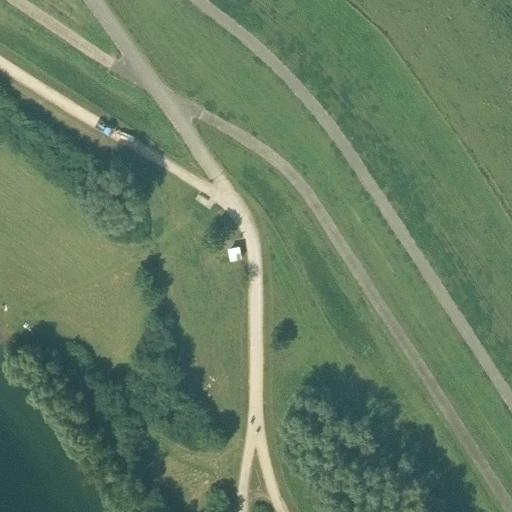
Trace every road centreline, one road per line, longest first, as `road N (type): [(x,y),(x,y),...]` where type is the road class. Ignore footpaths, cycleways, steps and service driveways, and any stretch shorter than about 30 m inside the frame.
road 1 (track): [(7,0),(263,153),(300,189),(511,511)]
road 2 (track): [(511,397),(386,203),(275,53),(196,0)]
